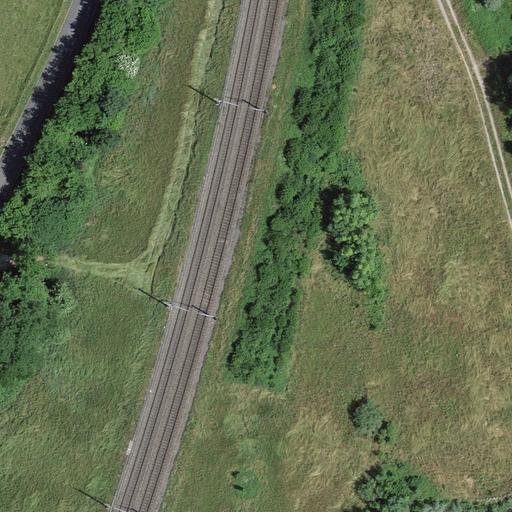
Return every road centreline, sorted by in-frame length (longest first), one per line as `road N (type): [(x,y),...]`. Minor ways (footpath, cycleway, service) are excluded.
road 1 (unclassified): [(0,195),(91,0)]
road 2 (track): [(439,0),(511,198)]
